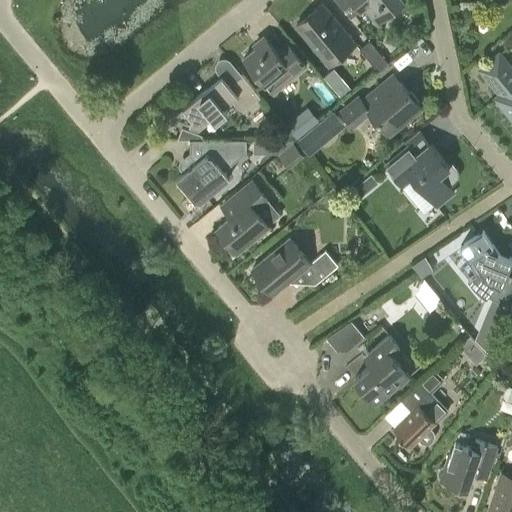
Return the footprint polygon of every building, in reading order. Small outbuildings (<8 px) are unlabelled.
[(364,7),(377,23),(404,0),(351,0),(360,10),(364,7)] [(296,25),(329,65),(355,43),(322,3),(296,25)] [(243,58),(273,93),(306,66),(287,43),(277,51),(266,39),(243,58)] [(378,71),(388,63),(369,40),(359,48),(378,71)] [(511,69),(499,54),(480,69),(501,94),(495,98),(511,118),(511,69)] [(225,106),(231,100),(237,107),(238,108),(239,109),(240,109),(242,110),(243,110),(245,109),(246,108),(260,97),(249,84),(232,63),(230,62),(228,61),(227,61),(226,61),(224,61),(222,62),(221,62),(220,63),(220,64),(219,65),(219,66),(218,67),(218,69),(218,70),(219,71),(219,72),(220,73),(222,76),(183,108),(178,119),(199,127),(212,116),(215,120),(228,110),(225,106)] [(334,88),(341,97),(351,88),(343,80),(334,88)] [(387,95),(379,86),(362,100),(358,95),(339,110),(354,127),(371,113),(389,134),(421,107),(401,83),(387,95)] [(292,138),(314,118),(302,105),(280,125),(292,138)] [(333,110),(297,139),(310,155),(346,125),(333,110)] [(187,170),(177,178),(195,200),(202,200),(230,177),(224,170),(244,154),(244,141),(246,141),(246,140),(190,140),(190,155),(185,159),(184,159),(184,167),(187,170)] [(457,170),(452,163),(449,165),(430,143),(417,155),(409,145),(386,164),(402,184),(412,176),(428,195),(444,182),(448,186),(457,178),(458,178),(458,177),(459,176),(459,175),(459,174),(459,173),(459,172),(458,171),(457,170)] [(304,159),(294,147),(280,158),(290,171),(304,159)] [(370,174),(353,189),(360,197),(377,183),(370,174)] [(218,228),(237,251),(269,224),(256,208),(268,198),(253,180),(234,196),(243,207),(218,228)] [(488,277),(493,281),(494,282),(486,294),(488,296),(492,298),(508,305),(511,294),(511,275),(507,274),(511,261),(511,257),(498,252),(483,230),(460,246),(470,260),(473,258),(481,269),(483,272),(484,274),(488,277)] [(273,294),(303,269),(315,284),(338,265),(326,250),(310,263),(289,238),(252,269),(273,294)] [(429,285),(417,294),(427,307),(439,297),(429,285)] [(511,294),(508,305),(504,315),(502,318),(511,322),(511,294)] [(508,305),(492,298),(488,308),(504,315),(508,305)] [(334,353),(359,335),(346,317),(321,335),(334,353)] [(355,378),(376,403),(410,375),(392,353),(400,347),(389,334),(368,352),(375,361),(355,378)] [(487,354),(469,336),(459,345),(476,364),(487,354)] [(411,446),(448,410),(428,390),(441,377),(433,368),(400,400),(411,411),(393,428),(411,446)] [(511,398),(511,397),(511,385),(507,384),(503,393),(511,398)] [(399,401),(381,414),(387,423),(405,410),(399,401)] [(473,473),(486,477),(497,446),(475,439),(472,448),(455,442),(451,455),(448,454),(445,465),(438,468),(437,472),(440,480),(454,485),(454,491),(457,494),(460,495),(467,492),(473,473)] [(511,511),(511,476),(502,473),(489,510),(495,511),(511,511)]
